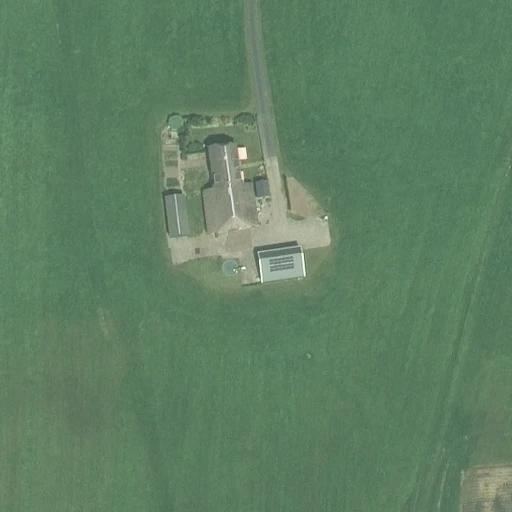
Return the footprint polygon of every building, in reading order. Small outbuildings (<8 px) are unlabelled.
[(209,237),(259,227),(260,227),(253,184),(244,186),(237,146),(208,150),(214,191),(203,192),(209,237)] [(258,200),(271,198),(268,183),(256,184),(258,200)] [(185,197),(165,200),(169,239),(189,237),(185,197)] [(302,278),(298,250),(255,256),(258,284),(302,278)] [(333,272),(333,295),(343,295),(343,272),(333,272)]
